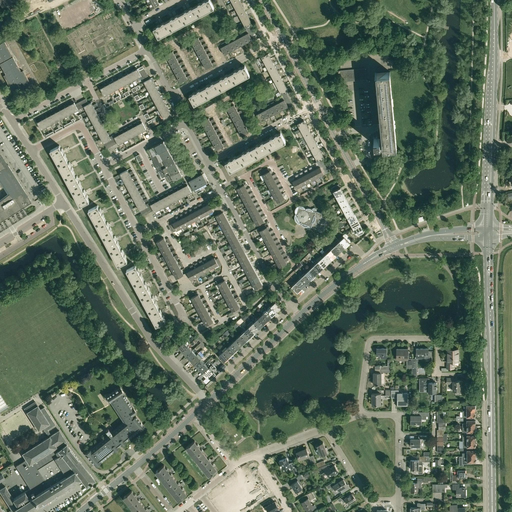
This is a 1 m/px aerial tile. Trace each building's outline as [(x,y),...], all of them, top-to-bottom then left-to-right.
[(163,3),(162,1),(159,3),(157,0),(153,0),(148,3),(151,8),(159,4),(160,5),(163,3)] [(209,0),(206,0),(201,3),(195,6),(200,15),(214,8),(209,0)] [(236,0),(232,2),(236,9),(239,7),(239,5),(242,4),(239,0),(236,0)] [(236,9),(239,15),(245,11),(242,4),(239,5),(239,7),(236,9)] [(195,6),(189,9),(181,14),(186,23),(200,15),(195,6)] [(239,15),(242,22),(246,20),(245,18),(248,16),(245,11),(239,15)] [(181,14),(173,18),(167,21),(172,30),(186,23),(181,14)] [(245,27),(250,25),(252,24),(248,16),(245,18),(246,20),(242,22),(245,27)] [(215,26),(223,22),(220,17),(212,21),(215,26)] [(167,21),(159,25),(154,28),(158,37),(172,30),(167,21)] [(217,30),(225,26),(223,22),(215,26),(217,30)] [(227,30),(225,26),(217,30),(219,34),(227,30)] [(230,34),(227,30),(219,34),(222,39),(230,34)] [(232,38),(230,34),(222,39),(224,43),(232,38)] [(192,44),(200,39),(197,35),(189,39),(192,44)] [(234,43),(232,38),(224,43),(226,47),(234,43)] [(200,39),(192,44),(194,48),(202,44),(200,39)] [(0,64),(5,74),(3,75),(14,96),(30,88),(28,84),(30,83),(23,70),(21,71),(4,41),(0,43),(0,64)] [(236,47),(234,43),(226,47),(228,51),(236,47)] [(202,44),(194,48),(196,52),(204,48),(202,44)] [(231,56),(239,51),(236,47),(228,51),(231,56)] [(204,48),(196,52),(198,56),(206,52),(204,48)] [(168,53),(180,82),(192,77),(191,73),(187,74),(186,72),(189,71),(188,69),(184,70),(183,67),(186,66),(186,64),(182,65),(181,62),(184,61),(183,60),(180,61),(179,58),(182,57),(181,55),(177,56),(174,50),(168,53)] [(206,52),(198,56),(201,61),(209,56),(206,52)] [(268,53),(261,57),(265,64),(268,62),(268,60),(271,58),(268,53)] [(209,56),(201,61),(203,65),(211,61),(209,56)] [(265,64),(268,69),(275,66),(271,58),(268,60),(268,62),(265,64)] [(211,61),(203,65),(205,69),(213,65),(211,61)] [(141,76),(140,73),(139,71),(137,68),(136,65),(133,66),(135,70),(133,71),(136,78),(141,76)] [(250,75),(247,70),(245,66),(231,73),(236,82),(250,75)] [(268,69),(272,76),(275,74),(275,72),(278,71),(275,66),(268,69)] [(131,72),(128,73),(128,74),(132,81),(136,78),(133,71),(131,67),(129,69),(131,72)] [(126,75),(124,76),(123,76),(127,83),(132,81),(128,74),(128,73),(126,70),(124,71),(126,75)] [(272,76),(275,82),(281,78),(278,71),(275,72),(275,74),(272,76)] [(121,77),(119,78),(123,86),(127,83),(123,76),(124,76),(122,72),(120,74),(121,77)] [(397,146),(397,145),(390,72),(376,73),(382,138),(374,139),(374,143),(372,143),(373,148),(376,148),(375,145),(382,144),(383,148),(397,146)] [(231,73),(217,81),(222,90),(236,82),(231,73)] [(117,79),(115,81),(114,81),(118,88),(123,86),(119,78),(117,75),(115,76),(117,79)] [(112,82),(110,83),(114,91),(118,88),(114,81),(115,81),(113,77),(111,79),(112,82)] [(151,78),(150,79),(144,82),(147,86),(154,82),(157,81),(156,79),(153,80),(151,78)] [(284,83),(281,78),(275,82),(278,89),(282,87),(281,85),(284,83)] [(108,84),(106,86),(105,86),(109,93),(114,91),(110,83),(108,80),(106,81),(108,84)] [(217,81),(209,85),(203,88),(208,97),(222,90),(217,81)] [(102,83),(103,87),(100,88),(104,96),(109,93),(105,86),(106,86),(104,82),(102,83)] [(149,91),(156,87),(160,85),(159,83),(155,85),(154,82),(147,86),(149,91)] [(288,91),(284,83),(281,85),(282,87),(278,89),(281,94),(286,92),(288,91)] [(259,89),(256,84),(248,88),(251,93),(259,89)] [(159,92),(162,90),(161,88),(158,90),(156,87),(149,91),(151,95),(159,92)] [(194,105),(208,97),(203,88),(189,95),(194,105)] [(261,93),(259,89),(251,93),(253,97),(261,93)] [(161,96),(165,94),(164,92),(160,94),(159,92),(151,95),(154,100),(161,96)] [(263,97),(261,93),(253,97),(255,101),(263,97)] [(164,101),(167,99),(166,97),(163,99),(161,96),(154,100),(156,105),(164,101)] [(266,101),(263,97),(255,101),(258,106),(266,101)] [(73,112),(78,110),(75,104),(74,102),(72,99),(70,100),(72,103),(70,105),(69,105),(73,112)] [(67,106),(65,107),(69,115),(73,112),(69,105),(70,105),(68,101),(66,103),(67,106)] [(166,105),(170,104),(168,101),(165,103),(164,101),(156,105),(159,109),(166,105)] [(260,110),(268,105),(266,101),(258,106),(260,110)] [(91,102),(89,104),(86,105),(84,106),(87,111),(94,107),(97,105),(96,103),(93,105),(91,102)] [(227,111),(236,106),(233,102),(225,106),(227,111)] [(63,108),(61,110),(60,110),(64,117),(69,115),(65,107),(63,104),(61,105),(63,108)] [(169,110),(172,108),(171,106),(167,108),(166,105),(159,109),(161,114),(168,110),(169,110)] [(262,114),(270,110),(268,105),(260,110),(262,114)] [(58,111),(56,112),(60,120),(64,117),(60,110),(61,110),(59,106),(56,107),(58,111)] [(236,106),(227,111),(230,115),(238,111),(236,106)] [(95,109),(94,107),(87,111),(89,115),(96,112),(100,110),(99,108),(95,109)] [(54,113),(51,115),(55,122),(60,120),(56,112),(54,109),(52,110),(54,113)] [(171,115),(175,113),(173,111),(170,112),(169,110),(168,110),(161,114),(164,119),(171,115)] [(272,114),(270,110),(262,114),(264,118),(272,114)] [(49,116),(47,117),(51,124),(55,122),(51,115),(50,111),(47,112),(49,116)] [(238,111),(230,115),(232,119),(240,115),(238,111)] [(98,114),(96,112),(89,115),(91,120),(99,116),(102,114),(101,112),(98,114)] [(45,118),(42,119),(42,120),(46,127),(51,124),(47,117),(45,114),(43,115),(45,118)] [(275,118),(272,114),(264,118),(267,123),(275,118)] [(240,115),(232,119),(234,123),(242,119),(240,115)] [(37,122),(41,129),(46,127),(42,120),(42,119),(40,116),(38,117),(40,121),(37,122)] [(100,119),(99,116),(91,120),(94,124),(101,121),(105,119),(104,117),(100,119)] [(242,119),(234,123),(237,128),(245,123),(242,119)] [(140,123),(138,124),(137,125),(141,132),(146,129),(142,122),(141,120),(138,121),(139,122),(140,123)] [(297,124),(301,130),(304,129),(304,127),(307,125),(304,120),(297,124)] [(104,125),(107,123),(106,121),(103,123),(101,121),(94,124),(96,129),(104,125)] [(135,126),(133,127),(137,134),(141,132),(137,125),(138,124),(136,122),(133,123),(134,125),(135,125),(135,126)] [(245,123),(237,128),(239,132),(247,128),(245,123)] [(131,128),(128,129),(132,137),(137,134),(133,127),(132,124),(129,126),(130,127),(131,128)] [(108,126),(105,128),(104,125),(96,129),(99,134),(106,130),(110,128),(108,126)] [(311,132),(307,125),(304,127),(304,129),(301,130),(304,136),(311,132)] [(126,131),(124,132),(128,139),(132,137),(128,129),(127,127),(124,128),(125,130),(126,130),(126,131)] [(247,128),(239,132),(241,136),(249,132),(247,128)] [(120,131),(120,132),(121,132),(122,133),(119,134),(123,142),(128,139),(124,132),(123,129),(120,131)] [(107,132),(106,130),(99,134),(101,138),(108,134),(109,135),(112,133),(111,130),(107,132)] [(114,137),(115,137),(117,142),(118,144),(123,142),(119,134),(118,132),(115,133),(116,135),(117,135),(114,137)] [(313,138),(311,132),(304,136),(308,143),(311,141),(310,139),(313,138)] [(275,136),(272,137),(267,140),(272,149),(285,142),(281,133),(275,136)] [(113,135),(110,137),(109,135),(108,134),(101,138),(104,143),(107,141),(109,140),(112,139),(115,137),(114,137),(113,135)] [(317,145),(313,138),(310,139),(311,141),(308,143),(311,148),(317,145)] [(261,143),(259,144),(258,144),(258,145),(253,147),(258,157),(272,149),(267,140),(261,143)] [(147,150),(151,157),(167,148),(164,141),(147,150)] [(65,154),(64,152),(63,152),(60,145),(50,150),(58,164),(67,159),(65,154)] [(311,148),(314,156),(317,154),(317,152),(320,150),(317,145),(311,148)] [(247,150),(245,152),(239,155),(244,164),(258,157),(253,147),(247,151),(247,150)] [(151,157),(154,164),(171,155),(167,148),(151,157)] [(317,161),(322,159),(324,158),(320,150),(317,152),(317,154),(314,156),(317,161)] [(0,159),(0,157),(1,157),(0,155),(0,221),(7,217),(17,210),(22,207),(28,203),(24,197),(23,195),(25,194),(24,193),(22,194),(21,192),(24,190),(8,165),(5,166),(4,165),(6,164),(4,162),(3,163),(0,159)] [(175,162),(171,155),(154,164),(158,171),(175,162)] [(233,158),(231,159),(225,162),(230,172),(244,164),(239,155),(234,158),(233,158)] [(72,168),(71,166),(67,159),(58,164),(65,178),(74,173),(72,168)] [(179,169),(175,162),(158,171),(162,178),(165,176),(179,169)] [(318,168),(315,169),(319,176),(324,174),(323,172),(322,169),(320,167),(320,166),(319,164),(317,165),(318,168)] [(183,176),(179,169),(165,176),(169,183),(183,176)] [(312,169),(310,170),(311,171),(315,179),(319,176),(315,169),(313,170),(312,169)] [(134,173),(132,171),(129,172),(127,170),(120,174),(123,178),(130,174),(130,175),(134,173)] [(270,171),(269,171),(262,175),(265,179),(272,175),(271,173),(273,172),(271,170),(270,171)] [(308,171),(305,172),(306,174),(310,181),(315,179),(311,171),(309,173),(308,171)] [(80,182),(78,179),(74,173),(65,178),(73,192),(82,187),(79,182),(80,182)] [(210,184),(204,173),(196,177),(202,188),(210,184)] [(303,173),(301,175),(302,176),(305,183),(310,181),(306,174),(304,175),(303,173)] [(132,179),(136,177),(135,175),(131,177),(130,175),(130,174),(123,178),(125,183),(132,179)] [(272,175),(265,179),(267,184),(274,180),(273,178),(275,177),(274,174),(272,175)] [(299,176),(296,177),(297,179),(301,186),(305,183),(302,176),(299,178),(299,176)] [(189,181),(195,192),(202,188),(196,177),(189,181)] [(291,180),(292,181),(294,184),(296,188),(301,186),(297,179),(295,180),(294,178),(291,180)] [(135,184),(138,182),(137,180),(134,181),(132,179),(125,183),(128,187),(135,184)] [(274,180),(267,184),(270,188),(277,184),(276,182),(277,181),(276,179),(274,180)] [(187,185),(186,182),(183,184),(184,185),(185,185),(185,186),(183,187),(187,194),(191,192),(187,185)] [(242,185),(237,188),(239,193),(247,189),(245,187),(247,186),(245,183),(245,184),(242,185)] [(137,188),(141,186),(140,184),(136,186),(135,184),(128,187),(130,192),(137,188)] [(277,184),(270,188),(272,193),(279,189),(278,187),(280,186),(279,184),(277,184)] [(331,188),(333,191),(336,197),(343,193),(338,184),(331,188)] [(181,188),(178,189),(178,190),(182,197),(187,194),(183,187),(182,185),(179,186),(180,188),(181,188)] [(86,194),(85,192),(82,187),(73,192),(80,205),(89,201),(86,195),(86,194)] [(176,191),(174,192),(177,199),(182,197),(178,190),(178,189),(177,187),(174,188),(175,190),(176,190),(176,191)] [(140,193),(143,191),(142,189),(139,191),(137,188),(130,192),(132,197),(140,193)] [(247,189),(239,193),(242,197),(249,194),(248,191),(249,191),(248,188),(247,189)] [(279,189),(272,193),(275,197),(282,193),(281,192),(282,191),(281,188),(279,189)] [(174,192),(172,189),(170,191),(171,193),(171,192),(172,193),(169,194),(173,202),(177,199),(174,192)] [(167,196),(164,197),(168,204),(173,202),(169,194),(168,192),(165,193),(166,195),(167,195),(167,196)] [(142,198),(146,196),(145,193),(141,195),(140,193),(132,197),(135,201),(142,197),(142,198)] [(249,194),(242,197),(244,202),(251,198),(250,196),(252,195),(251,193),(249,194)] [(282,193),(275,197),(277,202),(282,200),(284,198),(283,196),(285,195),(283,193),(282,194),(282,193)] [(336,197),(339,202),(346,198),(343,193),(336,197)] [(162,198),(160,199),(164,207),(168,204),(164,197),(163,194),(160,196),(161,198),(162,197),(162,198)] [(145,202),(148,200),(147,198),(144,200),(142,198),(142,197),(135,201),(137,206),(145,202)] [(158,201),(155,202),(159,209),(164,207),(160,199),(159,197),(156,198),(157,200),(158,201)] [(251,198),(244,202),(247,207),(254,203),(253,201),(254,200),(253,197),(251,198)] [(339,202),(341,207),(349,203),(346,198),(339,202)] [(153,203),(150,204),(151,205),(153,210),(154,212),(159,209),(155,202),(154,199),(151,201),(152,202),(153,202),(153,203)] [(145,208),(148,206),(151,205),(150,204),(149,202),(146,204),(145,202),(137,206),(140,210),(143,209),(145,208)] [(254,203),(247,207),(249,211),(256,207),(255,205),(257,204),(255,202),(254,203)] [(210,205),(209,204),(205,206),(208,213),(213,211),(214,212),(216,210),(215,209),(214,206),(213,203),(210,205)] [(352,209),(349,203),(341,207),(339,209),(342,213),(344,212),(352,209)] [(102,213),(101,211),(98,205),(88,210),(96,224),(105,219),(102,213)] [(297,223),(298,223),(299,224),(300,224),(301,224),(302,225),(302,226),(303,226),(304,226),(305,227),(306,227),(307,227),(308,227),(311,227),(311,228),(317,229),(318,230),(318,231),(319,231),(320,231),(321,231),(322,231),(323,231),(324,230),(325,229),(325,228),(325,227),(325,226),(325,225),(326,224),(327,223),(327,222),(326,221),(327,220),(328,220),(328,219),(329,218),(328,217),(328,216),(327,214),(316,211),(316,212),(314,211),(313,210),(312,209),(310,208),(309,208),(308,208),(307,208),(306,208),(305,208),(304,207),(303,206),(302,206),(301,205),(300,205),(299,205),(298,206),(297,206),(296,207),(296,208),(295,208),(295,209),(295,210),(295,211),(295,212),(295,213),(295,214),(294,215),(294,216),(294,217),(294,218),(294,219),(295,219),(295,220),(296,221),(296,222),(297,223)] [(204,216),(208,213),(205,206),(200,208),(204,216)] [(256,207),(249,211),(252,216),(259,212),(258,210),(259,209),(258,207),(256,207)] [(199,218),(204,216),(200,208),(196,211),(199,218)] [(344,212),(347,218),(354,214),(352,209),(344,212)] [(196,211),(191,213),(195,221),(199,218),(196,211)] [(225,216),(223,211),(218,214),(215,215),(218,220),(225,216)] [(259,212),(252,216),(254,220),(261,216),(260,214),(262,214),(260,211),(259,212)] [(191,213),(186,216),(190,223),(195,221),(191,213)] [(347,218),(350,223),(357,219),(354,214),(347,218)] [(261,216),(254,220),(257,225),(264,221),(263,219),(264,218),(263,215),(261,216)] [(186,225),(190,223),(186,216),(182,218),(186,225)] [(218,220),(220,225),(228,221),(225,216),(218,220)] [(181,228),(186,225),(182,218),(177,221),(181,228)] [(110,227),(108,225),(105,219),(96,224),(103,238),(113,233),(109,227),(110,227)] [(350,223),(353,228),(360,224),(357,219),(350,223)] [(173,232),(176,230),(181,228),(177,221),(172,223),(173,223),(170,225),(173,232)] [(220,225),(223,229),(230,225),(228,221),(220,225)] [(363,230),(360,224),(353,228),(356,234),(363,230)] [(223,229),(225,234),(233,230),(230,225),(223,229)] [(266,227),(259,231),(262,235),(269,232),(267,227),(266,227)] [(225,234),(228,238),(235,235),(233,230),(225,234)] [(262,235),(264,240),(272,236),(269,232),(262,235)] [(117,241),(116,238),(115,238),(113,233),(103,238),(111,252),(120,247),(117,241)] [(346,234),(344,237),(339,241),(345,247),(352,240),(346,234)] [(228,238),(230,243),(237,239),(235,235),(228,238)] [(264,240),(267,245),(274,241),(272,236),(264,240)] [(164,238),(156,241),(159,246),(166,242),(164,238)] [(230,243),(233,248),(240,244),(237,239),(230,243)] [(267,245),(269,249),(276,245),(274,241),(267,245)] [(339,241),(335,245),(341,251),(345,247),(339,241)] [(159,246),(161,251),(169,247),(166,242),(159,246)] [(233,248),(235,252),(242,248),(240,244),(233,248)] [(269,249),(272,254),(279,250),(276,245),(269,249)] [(335,245),(331,249),(336,255),(341,251),(335,245)] [(124,255),(123,252),(120,247),(111,252),(118,266),(127,261),(124,255)] [(161,251),(164,255),(171,251),(169,247),(161,251)] [(235,252),(238,257),(245,253),(242,248),(235,252)] [(331,249),(326,253),(332,259),(336,255),(331,249)] [(272,254),(274,258),(281,254),(279,250),(272,254)] [(164,255),(166,260),(173,256),(171,251),(164,255)] [(238,257),(240,261),(247,257),(245,253),(238,257)] [(326,253),(322,257),(328,263),(332,259),(326,253)] [(274,258),(277,263),(284,259),(281,254),(274,258)] [(166,260),(169,264),(176,261),(173,256),(166,260)] [(240,261),(242,266),(250,262),(247,257),(240,261)] [(322,257),(318,261),(323,267),(328,263),(322,257)] [(218,258),(215,259),(214,258),(210,260),(213,267),(218,265),(219,266),(222,264),(218,258)] [(279,268),(286,264),(284,259),(277,263),(279,268)] [(210,260),(205,263),(209,270),(213,267),(210,260)] [(169,264),(171,269),(178,265),(176,261),(169,264)] [(318,261),(313,265),(319,271),(323,267),(318,261)] [(242,266),(245,270),(252,266),(250,262),(242,266)] [(205,263),(201,265),(204,272),(209,270),(205,263)] [(140,273),(139,271),(136,265),(126,270),(134,284),(143,279),(140,273)] [(171,269),(173,274),(181,270),(178,265),(171,269)] [(201,265),(196,267),(200,274),(204,272),(201,265)] [(313,265),(309,270),(315,276),(319,271),(313,265)] [(245,270),(247,275),(255,271),(252,266),(245,270)] [(196,267),(192,270),(195,277),(200,274),(196,267)] [(176,278),(177,278),(179,277),(182,275),(183,274),(181,270),(173,274),(176,278)] [(192,270),(187,272),(191,279),(195,277),(192,270)] [(309,270),(304,274),(310,280),(315,276),(309,270)] [(247,275),(250,280),(257,276),(255,271),(247,275)] [(304,274),(300,278),(306,284),(310,280),(304,274)] [(250,280),(252,284),(259,280),(257,276),(250,280)] [(300,278),(296,282),(302,288),(306,284),(300,278)] [(148,287),(146,284),(143,279),(134,284),(141,298),(150,293),(147,287),(148,287)] [(225,280),(224,280),(218,283),(217,283),(220,288),(227,284),(225,280)] [(255,289),(262,285),(259,280),(252,284),(255,289)] [(297,292),(302,288),(296,282),(291,286),(297,292)] [(221,290),(222,293),(230,289),(227,284),(220,288),(219,289),(219,291),(221,290)] [(222,295),(223,295),(225,297),(232,294),(230,289),(222,293),(221,294),(222,295)] [(194,293),(195,295),(191,298),(194,303),(201,299),(198,294),(197,292),(194,293)] [(155,301),(154,298),(153,298),(150,293),(141,298),(149,312),(158,307),(155,301)] [(225,297),(227,302),(234,298),(232,294),(225,297)] [(227,302),(230,306),(237,303),(234,298),(227,302)] [(194,303),(196,307),(203,303),(201,299),(194,303)] [(275,302),(271,306),(277,312),(281,308),(275,302)] [(196,307),(198,312),(206,308),(203,303),(196,307)] [(232,311),(239,307),(237,303),(230,306),(232,311)] [(271,306),(266,310),(272,316),(277,312),(271,306)] [(162,314),(161,312),(158,307),(149,312),(156,325),(165,320),(162,315),(162,314)] [(198,312),(201,316),(208,312),(206,308),(198,312)] [(266,310),(262,314),(268,320),(272,316),(266,310)] [(201,316),(203,321),(210,317),(208,312),(201,316)] [(262,314),(258,318),(263,324),(268,320),(262,314)] [(213,322),(210,317),(203,321),(206,325),(213,322)] [(258,318),(253,322),(259,328),(263,324),(258,318)] [(253,322),(249,326),(255,332),(259,328),(253,322)] [(249,326),(245,330),(250,337),(255,332),(249,326)] [(245,330),(240,335),(246,341),(250,337),(245,330)] [(240,335),(236,339),(241,345),(246,341),(240,335)] [(236,339),(231,343),(237,349),(241,345),(236,339)] [(182,351),(188,346),(190,344),(185,340),(178,347),(182,351)] [(231,343),(227,347),(233,353),(237,349),(231,343)] [(182,351),(186,356),(192,350),(188,346),(182,351)] [(227,347),(223,351),(229,357),(233,353),(227,347)] [(386,348),(382,348),(376,348),(376,354),(381,354),(381,358),(386,358),(386,348)] [(397,358),(397,360),(406,360),(406,358),(408,358),(408,348),(397,348),(397,358)] [(428,348),(416,348),(416,358),(429,358),(429,353),(428,354),(428,348)] [(454,368),(454,362),(458,362),(459,350),(448,349),(448,361),(447,361),(447,368),(454,368)] [(186,356),(190,360),(196,354),(192,350),(186,356)] [(218,356),(224,362),(229,357),(223,351),(218,356)] [(190,360),(194,364),(200,359),(196,354),(190,360)] [(194,364),(199,369),(205,363),(200,359),(194,364)] [(199,369),(203,373),(209,367),(205,363),(199,369)] [(207,377),(208,376),(211,379),(210,380),(216,375),(213,372),(216,368),(212,364),(209,367),(203,373),(207,377)] [(419,378),(419,391),(428,391),(428,392),(436,392),(436,388),(437,388),(437,387),(437,385),(436,385),(436,383),(429,383),(429,382),(429,378),(419,378)] [(453,390),(460,390),(460,381),(456,381),(456,378),(447,378),(447,384),(453,384),(453,390)] [(95,466),(144,426),(134,414),(136,412),(120,387),(106,396),(123,422),(110,432),(107,429),(105,431),(108,434),(90,449),(84,453),(95,466)] [(407,393),(398,393),(398,390),(395,390),(391,390),(391,395),(391,398),(397,398),(397,405),(407,405),(407,393)] [(9,406),(1,394),(0,394),(0,409),(1,411),(9,406)] [(380,394),(372,394),(372,405),(380,405),(380,394)] [(465,410),(465,411),(475,411),(475,408),(475,406),(475,405),(470,405),(470,401),(466,401),(466,405),(467,405),(467,408),(467,410),(465,410)] [(5,486),(0,489),(0,491),(12,510),(9,511),(27,511),(35,507),(39,504),(45,501),(80,478),(86,486),(95,479),(66,444),(62,447),(61,444),(66,441),(59,431),(51,436),(47,430),(55,425),(44,407),(40,409),(37,405),(35,402),(24,409),(37,428),(38,431),(40,430),(42,428),(49,437),(26,451),(24,449),(22,450),(23,453),(22,454),(26,459),(16,466),(30,488),(28,489),(24,492),(13,499),(8,491),(5,487),(5,486)] [(410,415),(410,423),(421,423),(421,419),(425,419),(425,415),(429,415),(429,412),(418,412),(418,413),(418,415),(413,415),(410,415)] [(420,446),(420,439),(425,439),(425,435),(419,435),(419,439),(410,439),(410,446),(412,446),(412,449),(416,449),(416,446),(420,446)] [(204,452),(202,449),(201,448),(201,449),(199,447),(200,446),(197,443),(194,440),(186,447),(188,451),(189,450),(195,458),(197,462),(206,455),(203,452),(204,452)] [(320,456),(327,453),(326,450),(328,449),(327,447),(325,448),(323,442),(316,445),(320,456)] [(299,460),(301,459),(309,456),(306,449),(296,452),(299,460)] [(211,461),(211,460),(209,458),(208,458),(206,455),(197,462),(200,465),(206,473),(209,476),(217,469),(215,466),(213,463),(212,463),(211,461)] [(411,460),(411,469),(414,469),(414,472),(415,472),(416,472),(417,472),(417,473),(418,473),(419,473),(423,473),(423,465),(422,465),(422,463),(422,462),(422,459),(429,459),(429,456),(419,456),(419,460),(411,460)] [(475,456),(462,456),(462,464),(472,464),(472,462),(475,462),(475,461),(476,461),(476,458),(475,458),(475,456)] [(295,474),(298,473),(293,462),(289,464),(286,458),(279,461),(282,468),(289,466),(291,470),(293,469),(295,474)] [(334,465),(333,466),(331,464),(329,465),(329,464),(319,468),(318,469),(321,473),(324,471),(326,474),(327,473),(329,476),(334,473),(334,474),(336,475),(337,474),(338,472),(337,471),(338,471),(334,465)] [(173,476),(171,474),(170,473),(168,471),(169,471),(166,468),(163,465),(155,471),(158,475),(164,482),(164,483),(167,486),(175,479),(173,476)] [(458,475),(452,475),(452,479),(459,479),(459,477),(467,477),(467,473),(465,473),(465,470),(457,470),(458,473),(459,473),(459,475),(458,475)] [(302,488),(298,482),(304,479),(301,474),(296,477),(298,480),(297,480),(291,484),(296,492),(302,488)] [(180,485),(180,484),(178,482),(177,482),(175,479),(167,486),(169,489),(176,497),(175,497),(178,501),(187,494),(184,491),(184,490),(182,487),(180,485)] [(333,482),(327,486),(328,489),(333,486),(337,492),(340,490),(342,493),(349,488),(349,487),(348,485),(347,485),(343,479),(335,484),(333,482)] [(235,487),(243,496),(252,489),(244,480),(235,487)] [(411,491),(414,491),(414,494),(421,494),(421,487),(421,483),(417,483),(411,483),(411,491)] [(459,484),(452,484),(452,488),(456,488),(456,495),(466,495),(465,488),(459,488),(459,484)] [(141,502),(139,499),(138,498),(138,499),(136,497),(137,497),(134,493),(134,494),(131,490),(123,497),(126,501),(126,500),(132,508),(134,511),(143,505),(141,502)] [(312,506),(309,501),(315,497),(312,491),(307,495),(308,498),(302,502),(308,511),(316,507),(314,504),(312,506)] [(343,503),(346,501),(348,504),(356,500),(352,493),(345,498),(344,495),(338,499),(341,504),(343,503)] [(275,502),(266,507),(269,511),(270,511),(278,507),(275,502)] [(425,509),(425,506),(425,503),(420,503),(420,508),(411,507),(410,511),(420,511),(420,509),(425,509)]
